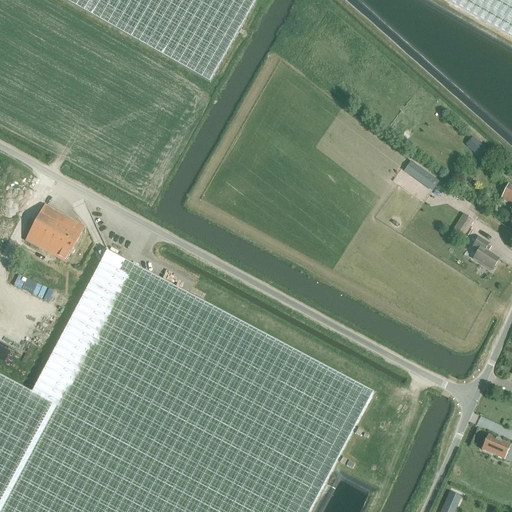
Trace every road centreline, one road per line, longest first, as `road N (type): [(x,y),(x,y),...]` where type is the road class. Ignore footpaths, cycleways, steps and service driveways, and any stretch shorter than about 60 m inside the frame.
road 1 (unclassified): [(473,400),(0,146)]
road 2 (unclassified): [(424,511),(473,400)]
